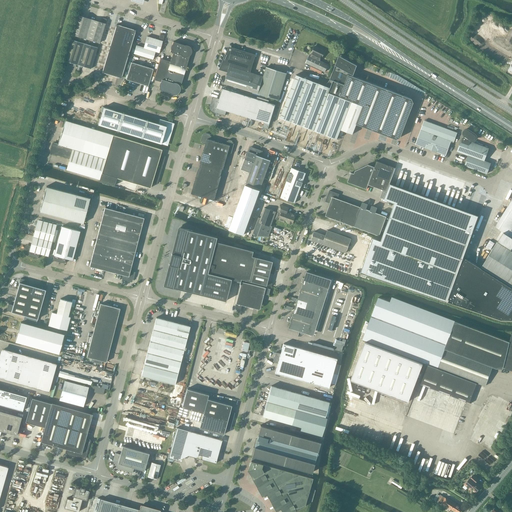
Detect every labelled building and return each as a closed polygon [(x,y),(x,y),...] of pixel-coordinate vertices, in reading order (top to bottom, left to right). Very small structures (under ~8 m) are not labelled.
[(77,15),(71,34),(85,39),(100,43),(106,24),(105,24),(107,20),(106,19),(103,18),(103,19),(101,23),(91,19),(81,16),(82,12),(79,11),(78,11),(77,15)] [(102,73),(112,75),(126,28),(117,25),(102,73)] [(126,28),(112,75),(121,78),(136,30),(126,28)] [(147,36),(144,48),(136,45),(134,54),(153,60),(155,52),(159,53),(164,36),(160,34),(158,40),(147,36)] [(68,62),(77,65),(84,44),(70,39),(63,61),(64,61),(62,66),(67,67),(68,62)] [(177,69),(184,45),(173,42),(170,52),(173,53),(170,62),(169,67),(177,69)] [(97,48),(84,44),(77,65),(78,65),(77,69),(77,70),(78,71),(80,70),(80,68),(82,68),(82,67),(91,69),(97,48)] [(185,72),(190,56),(190,55),(191,55),(191,54),(191,53),(192,53),(192,52),(192,51),(192,50),(192,48),(184,45),(177,69),(185,72)] [(315,46),(312,53),(311,56),(309,56),(306,63),(325,72),(328,65),(320,61),(325,51),(315,46)] [(221,69),(228,71),(224,84),(258,94),(279,100),(287,73),(266,67),(264,76),(249,72),(254,56),(235,50),(228,53),(221,69)] [(329,93),(352,101),(363,106),(356,124),(352,134),(353,134),(357,125),(358,125),(397,140),(400,138),(414,103),(412,99),(352,76),(352,75),(353,75),(357,64),(339,55),(330,79),(326,86),(331,88),(329,93)] [(170,93),(177,69),(169,67),(170,62),(160,59),(154,80),(161,82),(159,90),(170,93)] [(131,62),(126,80),(148,86),(153,69),(131,62)] [(178,95),(178,93),(179,93),(179,92),(180,91),(180,90),(180,89),(180,88),(180,87),(185,72),(177,69),(170,93),(178,95)] [(352,134),(356,124),(363,106),(352,101),(329,93),(331,88),(326,86),(296,75),(280,117),(337,139),(341,129),(352,134)] [(275,105),(223,89),(219,99),(213,97),(210,106),(210,107),(210,109),(210,110),(211,110),(212,111),(212,112),(213,112),(215,113),(225,116),(227,111),(264,123),(263,128),(268,130),(275,105)] [(158,124),(113,110),(104,107),(98,125),(161,144),(165,145),(168,144),(174,126),(172,123),(160,119),(158,124)] [(58,144),(53,143),(50,153),(69,159),(66,170),(100,180),(101,173),(150,188),(152,182),(157,184),(165,157),(160,155),(162,150),(113,135),(65,121),(58,144)] [(457,133),(440,127),(424,121),(416,144),(446,155),(450,145),(452,146),(457,133)] [(462,139),(457,151),(469,155),(465,166),(487,174),(491,163),(484,161),(489,148),(470,142),(471,140),(472,141),(473,141),(474,140),(475,140),(476,139),(476,138),(476,137),(476,136),(475,135),(475,134),(468,130),(467,129),(466,129),(465,130),(464,130),(463,131),(463,132),(462,133),(463,134),(463,135),(464,136),(463,139),(462,139)] [(199,170),(198,170),(191,194),(214,200),(221,176),(223,169),(223,170),(228,153),(231,154),(234,144),(233,144),(233,142),(232,142),(233,141),(229,140),(228,141),(227,141),(226,144),(210,140),(211,136),(210,136),(211,135),(206,133),(205,134),(204,134),(204,135),(203,135),(201,142),(202,142),(202,143),(206,144),(200,163),(201,163),(199,170)] [(250,172),(229,230),(244,235),(271,160),(261,157),(263,152),(250,147),(242,169),(250,172)] [(348,180),(348,182),(367,189),(368,185),(387,192),(395,168),(377,161),(374,167),(373,166),(368,165),(355,171),(354,174),(351,173),(348,180)] [(295,203),(303,180),(304,180),(304,179),(306,173),(299,170),(298,169),(298,170),(292,168),(281,197),(295,203)] [(447,301),(479,215),(390,183),(384,199),(395,202),(381,240),(373,237),(361,272),(447,301)] [(46,187),(39,212),(40,212),(83,223),(83,224),(90,198),(46,187)] [(330,203),(325,216),(380,236),(387,217),(375,212),(377,208),(372,206),(371,211),(366,209),(368,204),(363,202),(361,207),(337,199),(339,194),(330,191),(326,201),(330,203)] [(511,246),(511,199),(494,227),(503,233),(498,241),(511,249),(511,246)] [(292,224),(296,215),(287,212),(289,208),(280,205),(275,219),(279,221),(280,220),(284,221),(285,219),(289,220),(288,223),(292,224)] [(105,208),(89,266),(123,275),(122,280),(127,281),(129,282),(130,281),(132,280),(133,279),(134,278),(135,273),(130,271),(144,218),(105,208)] [(261,218),(259,222),(271,227),(271,226),(276,212),(265,208),(261,218)] [(271,226),(271,227),(259,222),(261,218),(258,217),(253,233),(254,234),(253,236),(254,236),(255,237),(256,237),(257,237),(258,237),(258,236),(268,236),(268,237),(272,226),(271,226)] [(25,247),(24,250),(24,251),(24,252),(24,253),(25,254),(25,255),(26,255),(26,256),(27,256),(28,256),(38,259),(39,254),(48,256),(56,227),(37,222),(30,246),(27,246),(27,248),(25,247)] [(61,226),(54,256),(53,261),(65,264),(66,259),(72,260),(80,231),(61,226)] [(240,281),(239,285),(240,285),(241,279),(250,281),(256,257),(252,256),(253,251),(216,242),(217,237),(192,231),(187,229),(178,227),(172,254),(171,255),(173,255),(170,264),(169,264),(169,265),(164,286),(173,288),(177,289),(178,289),(226,301),(231,279),(240,281)] [(314,232),(311,240),(346,253),(351,239),(328,230),(326,236),(314,232)] [(368,248),(371,239),(365,237),(362,246),(368,248)] [(511,250),(511,249),(498,241),(497,243),(481,268),(511,288),(511,250)] [(250,281),(271,287),(272,283),(267,282),(269,273),(274,274),(276,267),(271,266),(272,261),(256,257),(250,281)] [(511,288),(481,268),(472,262),(467,259),(466,258),(462,264),(448,301),(501,320),(511,319),(511,288)] [(320,296),(326,298),(329,288),(332,280),(307,272),(305,278),(303,278),(302,279),(301,282),(303,283),(301,289),(300,289),(299,292),(300,292),(298,299),(297,299),(296,301),(297,302),(295,309),(294,308),(293,311),(294,311),(292,318),(291,318),(290,321),(291,321),(289,328),(299,331),(308,334),(320,296)] [(13,305),(8,304),(7,310),(37,319),(47,286),(40,284),(39,288),(26,284),(27,280),(21,278),(13,305)] [(235,309),(241,310),(242,305),(259,310),(260,309),(264,294),(269,295),(270,289),(241,282),(235,309)] [(455,321),(392,297),(390,301),(379,297),(362,340),(426,364),(479,384),(485,386),(486,382),(488,377),(492,367),(496,368),(503,369),(504,366),(510,342),(455,321)] [(70,317),(68,316),(72,302),(60,299),(57,313),(52,312),(48,326),(67,330),(70,317)] [(87,357),(106,362),(120,309),(101,304),(87,357)] [(72,319),(79,321),(81,314),(74,312),(72,319)] [(167,321),(156,318),(153,329),(164,332),(167,321)] [(164,332),(176,335),(179,324),(167,321),(164,332)] [(21,322),(16,341),(59,353),(64,334),(21,322)] [(179,324),(176,335),(187,338),(190,326),(179,324)] [(150,341),(173,347),(176,335),(164,332),(153,329),(150,341)] [(176,335),(173,347),(184,350),(187,338),(176,335)] [(147,352),(170,358),(173,347),(150,341),(147,352)] [(418,377),(420,378),(422,374),(420,373),(423,364),(365,342),(351,380),(409,402),(418,377)] [(329,388),(337,359),(283,344),(281,354),(276,352),(273,362),(278,363),(275,373),(329,388)] [(173,347),(170,358),(181,361),(184,350),(173,347)] [(0,378),(49,392),(57,364),(4,349),(4,350),(2,350),(1,353),(0,353),(0,378)] [(181,361),(170,358),(147,352),(144,364),(178,373),(181,361)] [(175,385),(178,373),(144,364),(141,376),(175,385)] [(471,403),(479,384),(426,364),(422,374),(420,378),(419,383),(466,401),(471,403)] [(59,400),(84,406),(89,387),(65,381),(59,400)] [(97,383),(95,389),(105,392),(106,386),(97,383)] [(271,386),(271,387),(267,401),(296,409),(325,417),(329,402),(271,386)] [(0,404),(23,411),(27,396),(0,388),(0,404)] [(182,407),(203,413),(233,421),(235,413),(230,411),(232,405),(207,399),(208,395),(187,389),(182,407)] [(86,457),(90,441),(89,439),(86,438),(92,414),(52,403),(51,403),(32,398),(26,422),(45,427),(41,442),(67,449),(66,452),(67,454),(82,459),(83,458),(83,459),(85,458),(85,457),(86,457)] [(325,417),(296,409),(267,401),(266,403),(263,416),(292,424),(301,427),(299,431),(321,437),(326,418),(325,418),(325,417)] [(0,410),(0,430),(17,435),(22,417),(0,410)] [(492,414),(491,414),(488,420),(499,425),(501,421),(503,422),(506,416),(494,410),(492,414)] [(203,413),(199,428),(224,435),(225,429),(230,430),(233,421),(203,413)] [(320,442),(260,425),(258,435),(318,451),(320,442)] [(165,442),(168,430),(151,427),(150,429),(147,429),(147,428),(136,426),(135,432),(130,431),(129,435),(165,442)] [(177,428),(171,448),(168,458),(178,461),(188,456),(216,463),(222,440),(177,428)] [(134,468),(144,471),(149,453),(123,446),(120,454),(115,453),(113,462),(115,463),(117,466),(116,468),(133,473),(134,468)] [(312,473),(315,463),(254,446),(252,456),(312,473)] [(313,479),(299,475),(251,461),(249,469),(249,470),(253,478),(254,477),(259,486),(258,486),(258,487),(259,486),(264,494),(263,495),(268,492),(273,501),(272,501),(272,502),(273,501),(278,509),(277,510),(283,507),(285,511),(294,511),(305,506),(313,479)] [(148,477),(156,479),(160,465),(152,462),(148,477)] [(0,496),(8,467),(0,464),(0,496)] [(479,480),(474,476),(471,479),(470,479),(465,485),(470,490),(471,488),(476,493),(482,486),(477,482),(479,480)] [(67,498),(64,508),(79,511),(82,499),(87,501),(90,491),(85,489),(85,488),(81,487),(80,487),(80,488),(75,487),(72,497),(73,497),(72,499),(67,498)] [(440,495),(440,496),(437,494),(433,499),(436,501),(451,510),(451,509),(456,511),(460,511),(463,508),(455,504),(455,503),(447,498),(447,499),(440,495)] [(159,511),(160,511),(144,507),(140,506),(139,510),(130,507),(101,499),(97,511),(159,511)]
